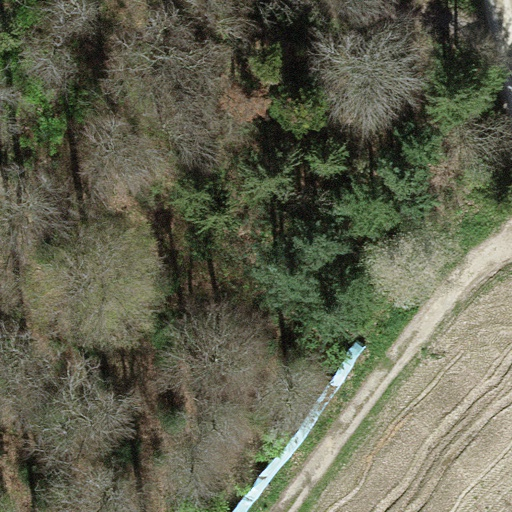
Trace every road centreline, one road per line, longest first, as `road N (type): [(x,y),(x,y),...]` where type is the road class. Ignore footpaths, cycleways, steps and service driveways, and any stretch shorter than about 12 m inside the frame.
road 1 (track): [(511,249),(418,342),(288,511)]
road 2 (track): [(309,0),(511,36)]
